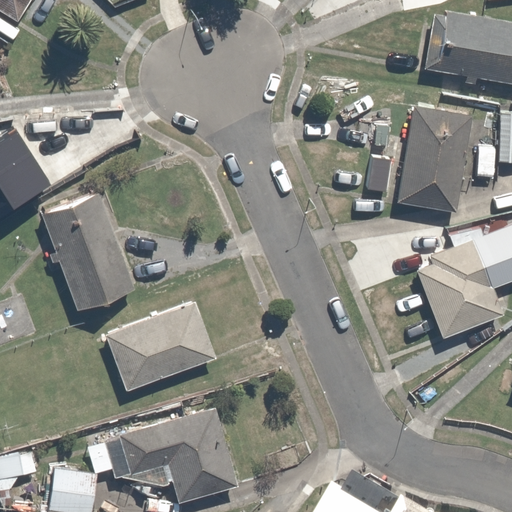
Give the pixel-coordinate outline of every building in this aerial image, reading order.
[(17,0),(0,0),(0,12),(7,17),(17,0)] [(511,15),(439,2),(431,42),(421,40),(418,59),(511,77),(511,15)] [(468,108),(411,96),(391,195),(448,206),(468,108)] [(511,152),(511,104),(498,104),(496,155),(511,156),(511,152)] [(493,142),(473,141),(471,174),(490,176),(493,142)] [(127,285),(93,185),(35,204),(68,304),(127,285)] [(450,242),(424,252),(428,261),(408,269),(432,333),(497,309),(487,284),(511,274),(511,219),(479,232),(474,220),(446,231),(450,242)] [(208,355),(187,300),(101,333),(123,389),(208,355)] [(107,463),(109,470),(170,477),(176,497),(232,480),(208,403),(86,441),(94,467),(107,463)] [(0,448),(0,504),(35,505),(37,455),(18,455),(18,449),(0,448)] [(88,511),(92,466),(50,462),(46,511),(56,511),(88,511)] [(405,500),(356,471),(346,489),(336,483),(319,511),(431,511),(407,497),(405,500)]
